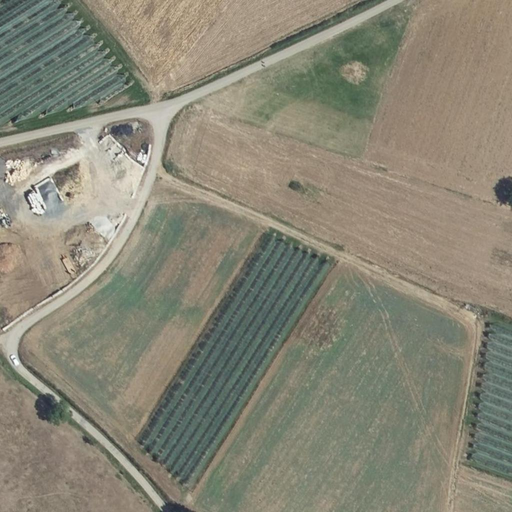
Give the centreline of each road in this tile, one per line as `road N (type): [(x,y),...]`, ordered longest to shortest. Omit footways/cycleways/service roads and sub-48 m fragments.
road 1 (track): [(152,170),(472,319),(451,511)]
road 2 (unclassified): [(166,107),(149,181),(120,243),(87,288),(9,342),(16,367),(167,511)]
road 3 (unclassified): [(166,107),(399,0)]
road 4 (unclassified): [(0,143),(166,107)]
